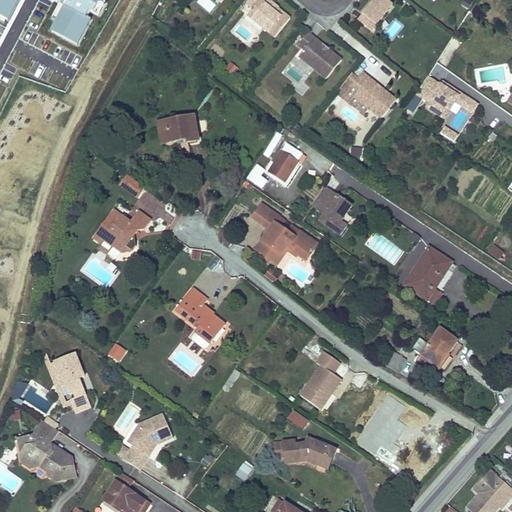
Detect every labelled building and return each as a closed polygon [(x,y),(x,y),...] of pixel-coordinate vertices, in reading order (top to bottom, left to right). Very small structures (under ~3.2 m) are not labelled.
[(0,0),(0,16),(7,21),(10,22),(21,0),(0,0)] [(61,0),(60,3),(66,6),(59,20),(53,32),(79,46),(92,20),(88,18),(92,11),(95,13),(96,14),(102,1),(102,0),(61,0)] [(263,0),(251,0),(248,4),(254,9),(250,15),(277,37),(292,19),(279,9),(277,12),(263,1),(263,0)] [(268,0),(263,0),(263,1),(277,12),(279,9),(280,8),(274,3),(273,4),(268,0)] [(369,9),(358,23),(371,33),(392,7),(383,0),(375,0),(372,5),(374,7),(371,10),(369,9)] [(107,4),(102,1),(96,14),(95,13),(94,15),(100,18),(107,4)] [(53,17),(59,20),(66,6),(60,3),(53,17)] [(328,79),(343,60),(331,50),(328,54),(314,42),(317,38),(310,32),(299,45),(306,51),(301,57),(328,79)] [(325,44),(324,45),(317,38),(314,42),(328,54),(331,50),(331,49),(325,44)] [(225,71),(234,76),(240,68),(230,62),(225,71)] [(381,118),(396,98),(385,89),(382,93),(369,82),(372,79),(364,73),(359,79),(343,99),(365,116),(371,109),(381,118)] [(353,75),(337,94),(343,99),(359,79),(353,75)] [(372,79),(369,82),(382,93),(385,89),(372,79)] [(429,113),(445,88),(438,83),(422,109),(429,113)] [(461,95),(447,124),(464,132),(478,104),(461,95)] [(407,109),(413,114),(421,102),(415,98),(407,109)] [(195,116),(159,123),(163,144),(188,140),(188,142),(199,140),(195,116)] [(455,144),(459,135),(444,127),(440,135),(455,144)] [(301,154),(287,145),(269,173),(284,182),(301,154)] [(353,146),(350,156),(359,160),(363,150),(353,146)] [(136,182),(130,177),(125,183),(132,188),(136,182)] [(146,188),(141,186),(136,182),(132,188),(140,195),(146,188)] [(347,202),(321,186),(309,206),(321,213),(317,220),(337,233),(343,222),(337,219),(347,202)] [(280,217),(262,205),(253,218),(266,228),(270,230),(266,235),(257,249),(278,264),(295,239),(289,234),(290,231),(282,225),(280,226),(276,222),(280,217)] [(123,215),(117,211),(96,239),(104,245),(107,241),(115,247),(123,253),(128,247),(133,251),(138,245),(138,242),(130,237),(133,233),(137,236),(141,231),(146,230),(154,220),(141,211),(133,223),(129,220),(128,215),(123,215)] [(410,232),(406,237),(413,241),(416,236),(410,232)] [(219,243),(228,247),(232,239),(223,235),(219,243)] [(101,249),(109,255),(115,247),(107,241),(104,245),(101,249)] [(494,246),(489,254),(500,262),(505,254),(494,246)] [(451,263),(428,249),(409,278),(398,271),(393,279),(431,305),(439,293),(434,290),(451,263)] [(211,302),(196,291),(179,314),(199,329),(196,334),(212,345),(227,325),(211,314),(212,313),(206,308),(211,302)] [(456,342),(440,329),(429,345),(420,339),(412,349),(438,368),(456,342)] [(212,345),(196,334),(193,338),(194,341),(206,350),(209,350),(212,345)] [(123,352),(116,346),(109,357),(116,362),(123,352)] [(64,408),(73,405),(72,401),(76,399),(74,393),(70,394),(67,385),(60,388),(54,372),(58,370),(55,362),(50,364),(46,350),(43,354),(64,408)] [(119,364),(126,354),(123,352),(116,362),(119,364)] [(340,364),(324,352),(316,364),(318,365),(298,395),(318,409),(336,382),(331,378),(340,364)] [(86,378),(77,354),(55,362),(58,370),(54,372),(60,388),(67,385),(70,394),(74,393),(76,399),(72,401),(73,405),(76,413),(90,408),(80,380),(86,378)] [(406,360),(395,354),(387,367),(398,374),(406,360)] [(20,403),(28,385),(20,381),(12,400),(20,403)] [(339,383),(336,382),(318,409),(320,410),(339,383)] [(13,420),(21,422),(23,414),(15,412),(13,420)] [(293,412),(287,422),(304,432),(310,422),(293,412)] [(131,448),(123,458),(140,470),(156,445),(173,438),(164,415),(138,425),(126,444),(131,448)] [(60,432),(43,420),(37,428),(40,431),(37,435),(24,437),(26,447),(20,455),(22,463),(32,470),(40,467),(45,470),(47,469),(49,477),(56,483),(74,480),(77,475),(72,458),(62,451),(53,453),(52,445),(60,432)] [(293,438),(273,440),(274,450),(283,449),(283,454),(284,456),(291,455),(291,458),(301,457),(301,455),(308,454),(318,458),(316,464),(328,468),(335,448),(306,436),(304,442),(294,443),(293,438)] [(26,447),(24,437),(18,438),(19,439),(18,441),(20,455),(26,447)] [(316,464),(318,458),(308,454),(301,455),(301,457),(291,458),(291,455),(284,456),(285,464),(310,461),(316,464)] [(204,464),(209,467),(213,462),(208,458),(204,464)] [(252,469),(243,463),(236,475),(244,481),(252,469)] [(478,494),(495,475),(489,470),(472,489),(478,494)] [(145,511),(151,504),(129,489),(135,481),(123,473),(105,500),(122,511),(138,511),(139,511),(140,511),(145,511)] [(511,495),(511,489),(495,475),(478,494),(466,508),(470,511),(494,511),(498,507),(508,496),(510,498),(511,495)] [(510,498),(508,496),(498,507),(501,509),(510,498)] [(298,511),(278,499),(271,510),(272,511),(298,511)]
